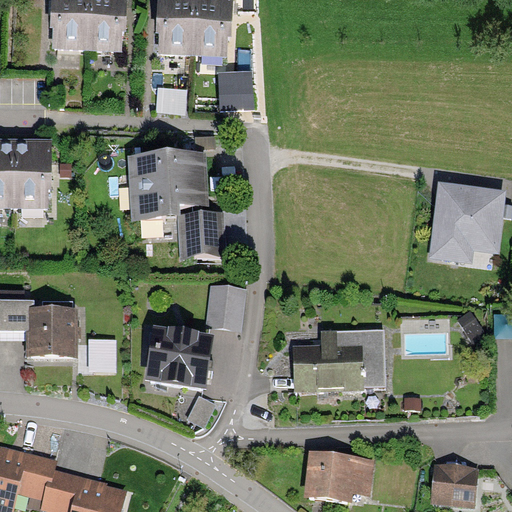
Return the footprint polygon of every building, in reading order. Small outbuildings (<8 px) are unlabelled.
[(127,0),(55,0),(54,33),(57,33),(56,50),(122,53),(122,37),(125,37),(127,0)] [(233,2),(184,0),(161,0),(160,38),(162,38),(162,55),(227,59),(228,42),(231,42),(233,2)] [(251,80),(221,82),(223,114),(253,112),(251,80)] [(161,91),(160,113),(188,114),(188,92),(161,91)] [(52,153),(0,152),(0,209),(49,209),(49,193),(52,193),(52,153)] [(201,160),(135,164),(139,224),(166,223),(166,212),(204,210),(201,160)] [(508,193),(435,184),(425,263),(474,268),(475,256),(501,259),(508,193)] [(222,217),(192,219),(195,262),(224,260),(222,217)] [(243,297),(215,294),(210,329),(239,332),(243,297)] [(32,360),(73,360),(74,307),(44,307),(44,318),(33,318),(33,308),(23,308),(23,297),(0,296),(0,336),(32,337),(32,360)] [(324,352),(293,353),(294,394),(386,391),(384,335),(323,337),(324,352)] [(210,346),(158,339),(151,384),(203,392),(210,346)] [(116,345),(94,345),(94,373),(116,373),(116,345)] [(62,471),(0,453),(0,511),(27,511),(31,501),(51,506),(49,511),(128,511),(133,498),(60,478),(62,471)] [(370,468),(315,461),(310,501),(349,506),(351,487),(367,489),(370,468)] [(476,477),(438,473),(435,503),(473,507),(476,477)]
